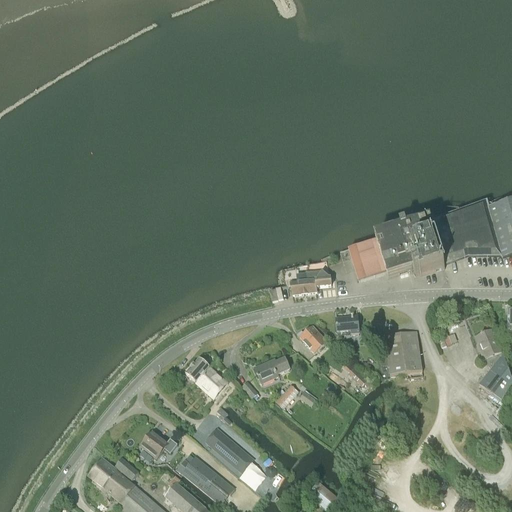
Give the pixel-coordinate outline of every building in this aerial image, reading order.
[(377,244),(349,253),(355,272),(359,284),(387,275),(388,280),(414,272),(416,278),(421,276),(421,278),(445,270),(444,267),(467,259),(502,258),(503,260),(511,257),(511,202),(489,209),(487,202),(375,240),(377,244)] [(318,275),(306,276),(307,284),(315,283),(316,291),(331,288),(330,281),(329,280),(322,274),(318,275)] [(297,284),(290,285),(291,288),(292,297),(293,297),(317,294),(316,291),(315,283),(307,284),(306,276),(296,277),(297,284)] [(270,294),(271,299),(272,305),(279,303),(278,302),(284,301),(281,291),(275,292),(270,294)] [(443,318),(432,321),(435,334),(446,331),(443,318)] [(351,337),(359,336),(357,319),(336,321),(337,336),(351,334),(351,337)] [(314,356),(327,345),(312,328),(304,335),(301,333),(297,336),(314,356)] [(479,387),(502,403),(506,396),(511,399),(511,381),(503,356),(492,332),(476,339),(479,347),(481,346),(484,353),(481,355),(484,362),(486,362),(489,370),(491,371),(479,387)] [(391,378),(407,376),(408,380),(422,378),(422,374),(417,334),(384,339),(391,378)] [(437,338),(441,349),(446,348),(442,336),(437,338)] [(185,376),(195,385),(209,369),(199,360),(185,376)] [(277,377),(290,372),(285,361),(267,368),(266,366),(255,370),(262,387),(278,380),(277,377)] [(368,382),(354,368),(348,375),(362,388),(368,382)] [(228,385),(209,369),(195,385),(214,402),(228,385)] [(248,384),(242,389),(252,400),(258,396),(248,384)] [(291,387),(275,405),(284,412),(299,394),(291,387)] [(304,394),(299,401),(311,409),(316,402),(304,394)] [(217,414),(224,420),(227,416),(221,410),(217,414)] [(156,460),(169,444),(159,436),(158,438),(153,434),(141,449),(156,460)] [(253,463),(229,442),(218,454),(243,475),(253,463)] [(221,507),(234,491),(196,459),(190,466),(185,462),(177,472),(221,507)] [(87,477),(121,505),(135,489),(120,476),(122,474),(132,483),(138,475),(122,461),(114,470),(102,460),(87,477)] [(165,499),(179,511),(207,511),(177,486),(180,483),(175,479),(168,487),(173,491),(165,499)] [(326,511),(335,511),(342,504),(319,485),(308,497),(326,511)] [(162,511),(142,494),(126,511),(162,511)]
